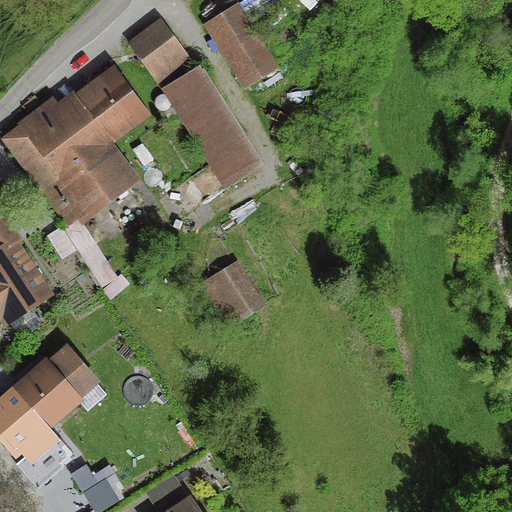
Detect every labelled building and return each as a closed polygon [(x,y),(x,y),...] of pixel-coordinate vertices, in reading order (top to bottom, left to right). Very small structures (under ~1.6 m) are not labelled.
[(274,69),(234,6),(204,24),(244,88),(274,69)] [(159,23),(129,45),(158,86),(189,64),(159,23)] [(194,74),(164,92),(223,187),(253,168),(194,74)] [(63,224),(82,209),(86,215),(125,185),(93,143),(141,107),(117,76),(61,118),(48,102),(18,125),(19,126),(1,140),(53,209),(63,224)] [(60,257),(73,249),(62,230),(49,239),(60,257)] [(0,324),(46,294),(23,259),(18,263),(7,245),(0,249),(0,324)] [(207,286),(236,330),(273,307),(243,262),(207,286)] [(13,450),(23,462),(41,447),(30,435),(83,390),(72,377),(73,376),(56,356),(46,365),(42,360),(30,370),(34,375),(14,391),(15,392),(0,404),(0,457),(1,460),(13,450)] [(69,477),(80,494),(95,484),(84,467),(69,477)] [(195,511),(188,500),(170,511),(195,511)]
